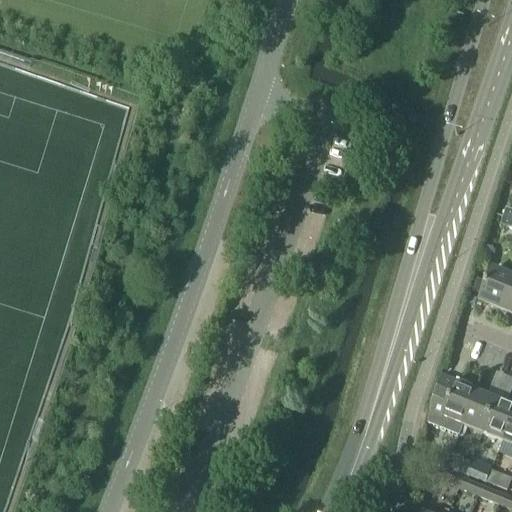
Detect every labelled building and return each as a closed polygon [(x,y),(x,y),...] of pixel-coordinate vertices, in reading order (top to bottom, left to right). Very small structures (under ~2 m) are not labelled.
[(511,212),(505,211),(503,219),(511,222),(511,212)] [(511,231),(511,222),(503,219),(500,228),(511,231)] [(479,306),(480,306),(480,304),(489,307),(488,309),(499,314),(511,282),(511,280),(492,273),(479,306)] [(475,281),(470,294),(479,297),(483,284),(475,281)] [(511,282),(499,314),(511,319),(511,316),(511,282)] [(457,384),(456,386),(444,381),(432,410),(431,411),(444,416),(442,421),(463,429),(476,396),(471,394),(473,390),(457,384)] [(476,396),(463,429),(483,438),(498,400),(483,394),(482,399),(476,396)] [(511,405),(498,400),(483,438),(503,446),(511,423),(511,410),(511,407),(511,405)] [(511,423),(503,446),(511,449),(511,423)] [(467,477),(470,470),(450,462),(447,469),(467,477)] [(467,477),(487,486),(491,476),(471,468),(470,470),(467,477)] [(479,499),(483,490),(463,482),(459,490),(479,499)] [(500,507),(504,498),(483,490),(479,499),(500,507)] [(511,511),(511,501),(504,498),(500,507),(511,511)]
